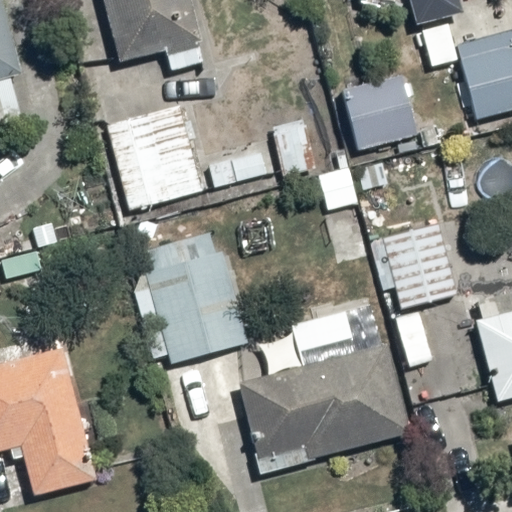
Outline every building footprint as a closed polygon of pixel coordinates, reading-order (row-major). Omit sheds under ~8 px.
[(0,0),(0,123),(35,115),(4,0),(0,0)] [(104,0),(120,66),(166,55),(170,70),(206,61),(191,0),(104,0)] [(410,0),(416,22),(463,12),(459,0),(410,0)] [(511,109),(511,30),(456,46),(476,119),(511,109)] [(418,135),(403,71),(341,85),(355,149),(418,135)] [(205,191),(181,100),(106,120),(130,210),(205,191)] [(317,167),(307,117),(272,124),(282,174),(317,167)] [(269,174),(261,139),(206,151),(214,186),(269,174)] [(369,242),(362,205),(329,211),(335,248),(369,242)] [(247,344),(216,221),(122,245),(153,368),(247,344)] [(368,239),(381,291),(395,288),(400,308),(457,294),(439,222),(368,239)] [(38,251),(2,258),(7,288),(44,282),(38,251)] [(291,318),(299,353),(301,364),(238,378),(259,468),(408,434),(377,299),(291,318)] [(433,357),(428,337),(420,307),(393,314),(407,364),(433,357)] [(511,397),(511,309),(478,319),(500,401),(511,397)] [(101,479),(65,343),(0,359),(0,449),(24,444),(37,496),(101,479)]
